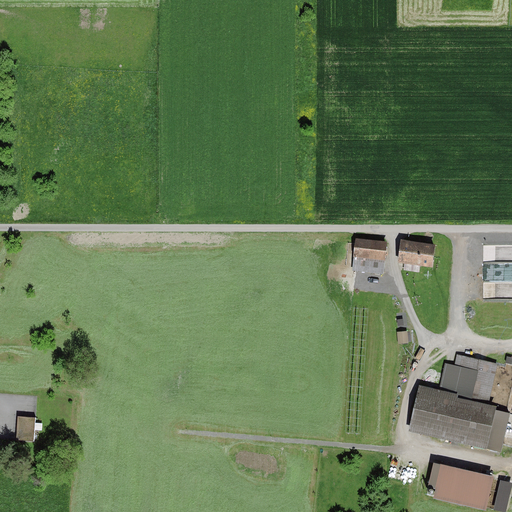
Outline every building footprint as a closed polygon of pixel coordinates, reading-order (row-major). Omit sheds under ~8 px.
[(385,243),(355,239),(351,270),(381,274),(385,243)] [(437,247),(403,242),(399,264),(434,270),(437,247)] [(438,389),(418,385),(407,432),(499,453),(508,414),(486,409),(496,365),(456,356),(454,365),(444,363),(438,389)] [(37,418),(18,416),(17,441),(35,442),(37,418)] [(492,477),(440,465),(432,498),(484,510),(492,477)] [(504,511),(511,483),(500,481),(493,510),(502,511),(504,511)]
